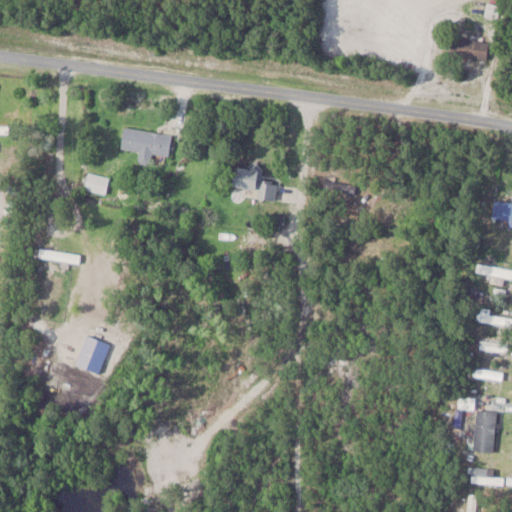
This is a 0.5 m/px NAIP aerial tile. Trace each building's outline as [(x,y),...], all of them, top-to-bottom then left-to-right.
[(485,61),(490,43),(454,34),(450,51),(485,61)] [(172,132),(124,127),(122,148),(140,150),(138,161),(152,163),(153,153),(170,155),(172,132)] [(276,199),(278,179),(260,178),(261,167),(235,164),(232,185),(258,188),(257,197),(276,199)] [(109,176),(87,172),(83,188),(106,192),(109,176)] [(384,194),(384,227),(392,227),(392,194),(384,194)] [(511,219),(511,201),(493,200),(492,218),(511,219)] [(511,277),(511,269),(479,265),(477,273),(511,277)] [(478,319),(507,325),(509,316),(480,310),(478,319)] [(509,341),(481,341),(481,350),(509,350),(509,341)] [(502,379),(503,371),(476,368),(474,375),(502,379)] [(494,451),(498,410),(477,409),(474,450),(494,451)] [(470,483),(504,484),(504,476),(495,476),(495,467),(471,466),(470,483)]
